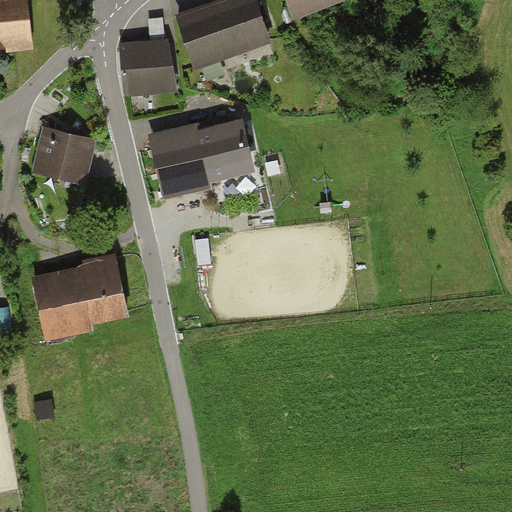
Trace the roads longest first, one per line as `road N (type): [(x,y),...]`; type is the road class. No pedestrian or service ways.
road 1 (residential): [(99,35),(150,232)]
road 2 (track): [(171,332),(202,511)]
road 3 (residential): [(150,232),(65,251),(39,245),(24,231),(9,191)]
